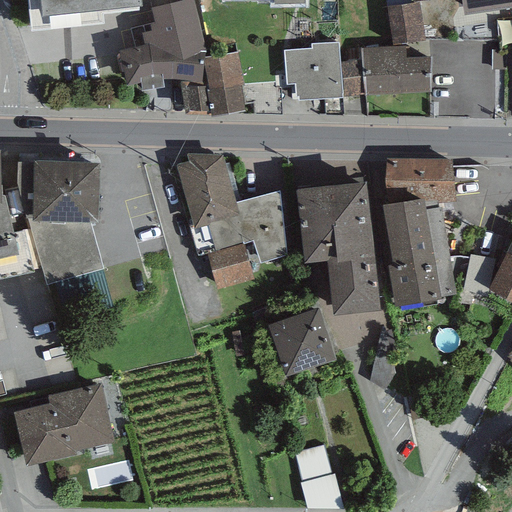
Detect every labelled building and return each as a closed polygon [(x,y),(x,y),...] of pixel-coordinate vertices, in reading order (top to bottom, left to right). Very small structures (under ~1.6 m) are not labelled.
[(28,0),(31,21),(103,13),(102,4),(135,0),(28,0)] [(195,0),(161,0),(150,3),(154,18),(150,20),(152,25),(141,28),(144,40),(120,46),(126,80),(140,76),(141,84),(163,80),(162,73),(170,72),(178,73),(208,76),(203,51),(207,51),(195,0)] [(422,2),(386,6),(389,35),(425,31),(422,2)] [(342,93),(340,59),(338,38),(310,40),(310,46),(284,48),(286,80),(295,80),(296,96),(342,93)] [(362,57),(364,92),(430,88),(427,51),(406,52),(405,41),(361,44),(362,57)] [(207,51),(203,51),(208,76),(209,83),(207,83),(211,108),(244,102),(240,79),(243,79),(237,45),(207,51)] [(364,92),(362,57),(340,59),(342,93),(364,92)] [(208,76),(178,73),(185,109),(211,108),(207,83),(209,83),(208,76)] [(189,158),(176,161),(193,224),(188,226),(197,253),(207,249),(215,246),(208,221),(240,210),(236,198),(222,150),(186,151),(189,158)] [(99,156),(34,154),(31,212),(97,215),(99,156)] [(452,156),(387,155),(386,196),(423,190),(426,204),(440,202),(440,198),(455,197),(452,156)] [(0,157),(0,272),(34,264),(26,223),(14,225),(5,188),(1,188),(0,157)] [(367,173),(296,181),(304,255),(327,252),(333,305),(381,300),(367,173)] [(279,187),(236,198),(240,210),(208,221),(215,246),(242,237),(243,240),(252,236),(260,257),(286,248),(279,187)] [(386,196),(382,197),(391,256),(388,257),(395,298),(440,290),(426,204),(423,190),(386,196)] [(253,275),(243,240),(242,237),(215,246),(207,249),(216,287),(253,275)] [(511,296),(511,249),(507,247),(487,283),(511,296)] [(319,302),(268,319),(285,371),(336,354),(319,302)] [(101,379),(47,391),(49,400),(13,408),(25,462),(76,450),(75,446),(115,437),(101,379)] [(298,449),(312,510),(344,503),(330,442),(298,449)]
